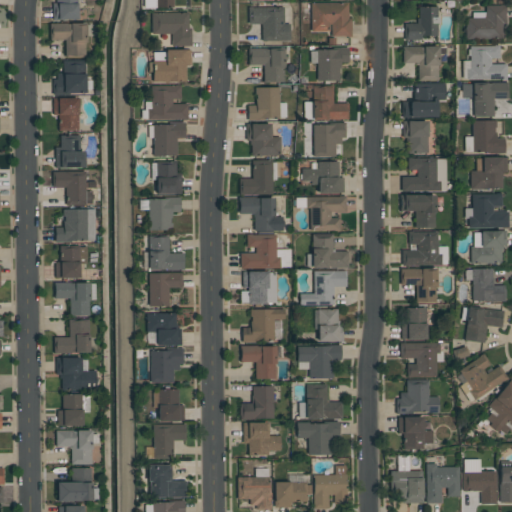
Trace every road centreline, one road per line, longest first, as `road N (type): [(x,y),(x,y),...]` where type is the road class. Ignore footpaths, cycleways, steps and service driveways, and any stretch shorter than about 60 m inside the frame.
road 1 (residential): [(373,0),(364,511)]
road 2 (residential): [(216,0),(213,511)]
road 3 (residential): [(28,0),(28,511)]
